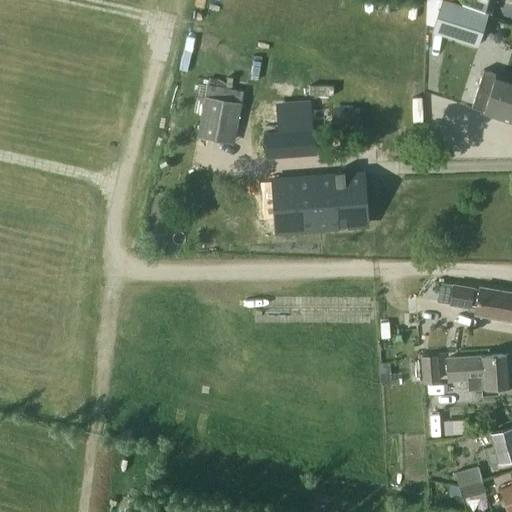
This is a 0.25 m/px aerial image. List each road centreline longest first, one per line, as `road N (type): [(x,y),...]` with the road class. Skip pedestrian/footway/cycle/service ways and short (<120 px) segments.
road 1 (track): [(119,264),(511,275)]
road 2 (track): [(119,264),(139,123),(183,0)]
road 3 (track): [(84,511),(119,264)]
road 4 (track): [(126,189),(0,158)]
